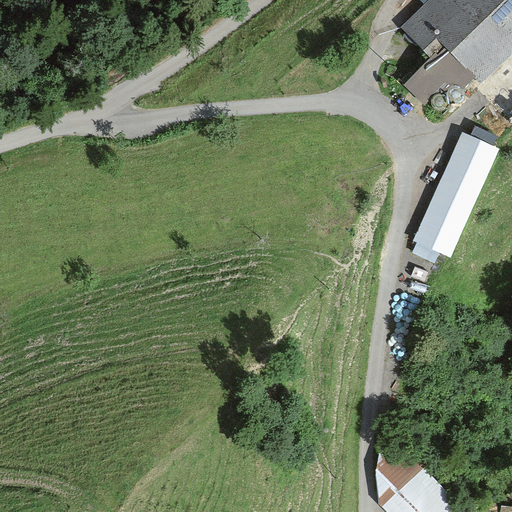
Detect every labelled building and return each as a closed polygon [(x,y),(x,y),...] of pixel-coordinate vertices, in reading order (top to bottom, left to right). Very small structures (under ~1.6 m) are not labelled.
[(511,0),(433,0),(403,29),(432,60),(404,87),(424,107),(453,79),(465,91),(475,81),(481,88),(511,58),(511,0)] [(450,101),(452,103),(454,104),(456,104),(459,103),(461,102),(462,100),(463,98),(463,95),(462,93),(461,91),(459,90),(456,89),(454,89),(451,91),(450,92),(448,94),(448,97),(449,99),(450,101)] [(434,110),(436,111),(438,112),(441,112),(443,112),(445,110),(447,108),(447,106),(447,104),(447,101),(445,99),(443,98),(441,97),(438,98),(436,99),(434,100),(433,103),(433,105),(433,107),(434,110)] [(492,155),(457,141),(413,247),(448,261),(492,155)] [(449,511),(451,511),(413,470),(380,500),(390,511),(449,511)]
